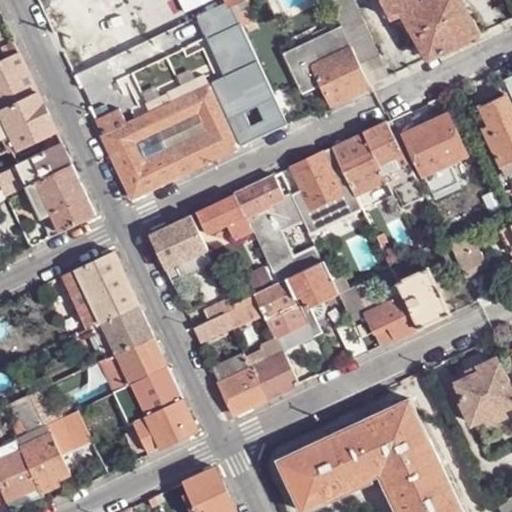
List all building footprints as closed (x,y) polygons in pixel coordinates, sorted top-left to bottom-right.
[(251,0),(236,0),(234,1),(238,10),(244,26),(260,19),(251,0)] [(372,86),(391,77),(355,0),(331,0),(344,26),(372,86)] [(432,58),(481,34),(463,0),(383,0),(392,18),(405,12),(424,43),(432,58)] [(244,26),(238,10),(206,25),(228,75),(238,71),(260,60),(244,26)] [(334,103),(372,86),(344,26),(290,53),(304,88),(323,79),(327,86),(334,103)] [(22,52),(16,40),(4,45),(9,57),(22,52)] [(432,58),(424,43),(405,52),(412,67),(432,58)] [(0,108),(2,108),(20,147),(27,161),(65,142),(22,52),(9,57),(0,60),(0,108)] [(268,134),(290,124),(260,60),(238,71),(245,87),(268,134)] [(135,197),(243,146),(221,97),(214,83),(212,84),(207,73),(162,94),(167,105),(130,123),(122,108),(98,119),(135,197)] [(268,134),(245,87),(221,97),(243,146),(268,134)] [(505,166),(511,162),(511,96),(511,94),(478,109),(491,136),(505,166)] [(2,108),(0,108),(0,150),(2,155),(20,147),(2,108)] [(471,155),(451,114),(407,134),(427,175),(471,155)] [(427,195),(390,122),(367,134),(390,182),(396,194),(402,207),(427,195)] [(367,134),(337,148),(356,186),(360,196),(390,182),(367,134)] [(313,233),(355,213),(345,191),(356,186),(337,148),(294,168),(305,189),(295,195),(302,210),(313,233)] [(30,183),(47,217),(55,213),(62,231),(99,213),(75,163),(30,183)] [(277,176),(239,194),(249,216),(271,205),(278,221),(302,210),(295,195),(288,197),(277,176)] [(396,194),(390,182),(360,196),(367,209),(396,194)] [(239,194),(200,212),(210,234),(249,216),(239,194)] [(271,205),(249,216),(258,233),(279,223),(278,221),(271,205)] [(54,234),(62,231),(55,213),(47,217),(54,234)] [(153,234),(169,268),(183,262),(211,249),(194,215),(153,234)] [(414,231),(419,243),(428,239),(422,226),(414,231)] [(379,235),(383,244),(390,241),(386,232),(379,235)] [(490,267),(472,233),(452,242),(456,250),(468,244),(481,270),(490,267)] [(456,250),(469,277),(481,270),(468,244),(456,250)] [(285,269),(290,280),(327,263),(321,249),(307,255),(308,259),(285,269)] [(116,250),(67,273),(86,314),(92,326),(94,325),(105,319),(141,302),(116,250)] [(275,270),(268,255),(260,259),(267,274),(270,272),(275,270)] [(189,275),(183,262),(169,268),(175,282),(189,275)] [(317,335),(326,331),(313,305),(342,293),(335,280),(327,263),(290,280),(302,305),(306,312),(311,324),(315,331),(317,335)] [(401,282),(423,326),(453,312),(433,267),(401,282)] [(395,268),(383,274),(388,284),(400,279),(395,268)] [(275,270),(270,272),(277,286),(281,284),(275,270)] [(335,280),(342,293),(353,287),(347,274),(335,280)] [(277,286),(259,295),(267,312),(270,319),(274,327),(278,336),(281,334),(283,337),(311,324),(306,312),(302,305),(290,280),(281,284),(277,286)] [(353,287),(342,293),(355,319),(369,313),(378,308),(366,282),(353,287)] [(378,308),(369,313),(378,330),(383,343),(397,337),(398,338),(423,326),(401,282),(390,288),(396,301),(378,308)] [(259,295),(236,304),(237,307),(228,311),(235,325),(267,312),(259,295)] [(214,305),(219,315),(228,311),(237,307),(236,304),(233,296),(214,305)] [(141,302),(105,319),(120,351),(156,334),(141,302)] [(197,326),(204,341),(236,327),(235,325),(228,311),(219,315),(197,326)] [(105,319),(94,325),(109,356),(120,351),(105,319)] [(109,356),(108,357),(123,388),(171,365),(156,334),(120,351),(109,356)] [(250,357),(255,367),(286,352),(279,339),(265,345),(267,350),(250,357)] [(255,367),(270,398),(301,384),(286,352),(255,367)] [(232,377),(255,367),(250,357),(248,353),(225,363),(232,377)] [(475,422),(489,415),(490,418),(494,419),(505,414),(506,410),(505,408),(511,404),(511,385),(499,358),(481,365),(483,370),(459,381),(468,401),(465,402),(475,422)] [(270,398),(255,367),(232,377),(225,363),(216,367),(238,413),(270,398)] [(186,398),(171,365),(124,388),(117,391),(132,423),(138,420),(186,398)] [(43,387),(33,392),(48,424),(57,420),(43,387)] [(33,392),(18,399),(27,416),(16,421),(23,436),(48,424),(33,392)] [(114,393),(98,400),(105,416),(121,409),(114,393)] [(305,511),(373,478),(372,475),(381,471),(400,511),(468,511),(413,396),(281,459),(305,511)] [(201,430),(186,398),(138,420),(154,452),(201,430)] [(53,433),(64,455),(96,440),(81,409),(57,420),(48,424),(53,433)] [(21,437),(25,446),(53,433),(48,424),(23,436),(21,437)] [(0,446),(11,442),(6,431),(0,434),(0,446)] [(53,433),(25,446),(26,448),(41,485),(44,491),(56,485),(54,481),(72,472),(64,455),(53,433)] [(0,459),(26,448),(25,446),(21,437),(11,442),(0,446),(0,459)] [(100,447),(106,460),(113,456),(107,444),(100,447)] [(41,485),(26,448),(0,459),(0,476),(1,480),(10,499),(41,485)] [(218,466),(186,481),(198,507),(200,511),(233,511),(239,509),(218,466)] [(173,511),(189,511),(198,507),(186,481),(164,492),(173,511)] [(13,507),(45,494),(44,491),(41,485),(10,499),(13,507)] [(505,511),(511,511),(511,497),(501,503),(505,511)]
